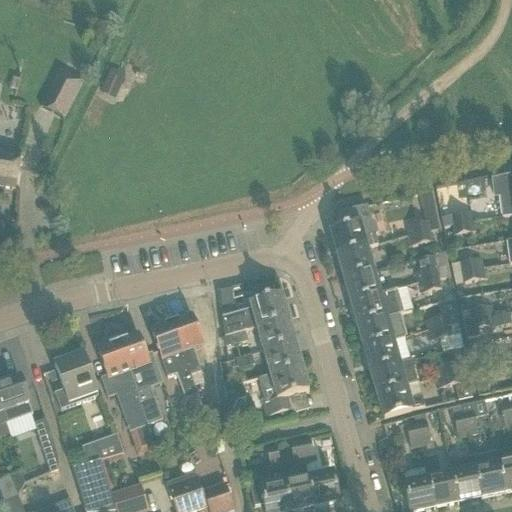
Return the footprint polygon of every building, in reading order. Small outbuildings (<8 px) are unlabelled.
[(82,83),(60,71),(53,86),(75,97),(82,83)] [(110,71),(100,94),(115,100),(125,77),(110,71)] [(0,189),(15,192),(21,154),(0,151),(0,189)] [(501,220),(511,218),(511,177),(491,182),(493,196),(498,195),(501,220)] [(337,259),(377,247),(374,236),(376,233),(373,223),(370,220),(366,208),(338,215),(342,231),(331,235),(331,237),(330,237),(329,240),(331,248),(333,249),(335,249),(337,259)] [(452,228),(473,223),(471,214),(450,218),(452,228)] [(436,222),(427,224),(406,228),(408,238),(429,234),(438,232),(436,222)] [(475,233),(473,223),(452,228),(454,237),(475,233)] [(431,243),(429,234),(408,238),(410,248),(431,243)] [(377,248),(377,247),(337,259),(344,281),(372,274),(365,251),(377,248)] [(480,261),(460,265),(450,267),(452,276),(462,275),(483,271),(480,261)] [(445,269),(437,271),(416,275),(418,285),(439,281),(447,279),(445,269)] [(485,280),(483,271),(462,275),(464,285),(485,280)] [(378,297),(372,274),(344,281),(351,305),(378,297)] [(441,291),(439,281),(418,285),(420,296),(441,291)] [(269,285),(257,288),(260,300),(272,297),(269,285)] [(351,305),(348,309),(350,316),(354,318),(357,327),(357,328),(398,316),(403,315),(396,292),(378,297),(351,305)] [(249,306),(251,311),(222,319),(224,339),(228,338),(244,334),(256,330),(256,331),(288,322),(281,297),(249,306)] [(437,306),(440,320),(426,323),(428,333),(449,329),(457,327),(452,303),(437,306)] [(472,322),(492,318),(490,308),(470,312),(472,322)] [(404,339),(398,316),(357,328),(364,351),(403,340),(404,339)] [(171,326),(190,378),(200,375),(192,352),(203,348),(192,318),(171,326)] [(492,318),(472,322),(463,324),(466,342),(479,339),(478,331),(494,328),(492,318)] [(295,346),(288,322),(256,331),(263,355),(295,346)] [(190,378),(171,326),(150,333),(161,363),(167,380),(177,376),(186,401),(188,400),(193,414),(202,410),(197,397),(190,378)] [(451,339),(449,329),(428,333),(430,343),(451,339)] [(247,343),(244,334),(228,338),(231,348),(247,343)] [(138,337),(117,345),(137,398),(146,424),(147,428),(163,422),(152,390),(163,386),(151,355),(146,357),(138,337)] [(410,363),(403,340),(364,351),(370,374),(410,363)] [(146,424),(117,345),(110,348),(109,345),(106,344),(99,346),(98,349),(99,352),(96,353),(106,379),(101,381),(101,380),(100,381),(107,400),(108,400),(108,399),(116,396),(128,429),(127,430),(127,431),(146,424)] [(301,370),(295,346),(263,355),(270,379),(301,370)] [(482,370),(502,365),(500,356),(480,360),(482,370)] [(54,368),(63,393),(54,396),(60,413),(98,399),(83,357),(54,368)] [(254,367),(251,357),(235,362),(238,372),(254,367)] [(414,362),(410,363),(370,374),(377,397),(417,386),(413,371),(415,365),(414,362)] [(504,375),(502,365),(482,370),(484,379),(504,375)] [(438,380),(459,376),(457,366),(436,371),(438,380)] [(264,405),(263,406),(266,420),(280,416),(281,418),(288,416),(287,414),(290,413),(286,400),(305,395),(308,394),(301,370),(270,379),(272,386),(277,402),(264,405)] [(459,376),(438,380),(440,390),(454,387),(458,403),(472,400),(467,374),(459,376)] [(3,381),(0,382),(0,411),(1,415),(5,426),(32,416),(28,405),(29,405),(19,380),(7,385),(6,383),(3,381)] [(258,381),(242,386),(224,391),(224,392),(226,405),(227,414),(231,413),(236,402),(246,400),(244,395),(261,391),(258,381)] [(417,386),(377,397),(384,421),(424,410),(417,386)] [(226,405),(224,392),(213,393),(215,406),(226,405)] [(478,437),(474,416),(472,406),(462,408),(464,418),(468,439),(478,437)] [(511,428),(511,418),(509,406),(499,408),(503,430),(511,428)] [(464,418),(454,420),(459,441),(468,439),(464,418)] [(34,426),(50,476),(57,472),(57,459),(45,422),(34,426)] [(231,437),(226,424),(209,431),(214,444),(231,437)] [(425,427),(415,429),(420,450),(429,448),(425,427)] [(420,450),(415,429),(406,431),(410,452),(420,450)] [(88,466),(73,471),(84,511),(114,511),(100,463),(122,456),(115,438),(82,450),(88,466)] [(310,442),(299,444),(304,464),(314,462),(310,442)] [(304,464),(299,444),(289,446),(294,467),(304,464)] [(281,469),(276,449),(267,451),(271,471),(281,469)] [(511,450),(496,454),(504,496),(511,493),(511,450)] [(504,496),(496,454),(472,460),(475,473),(481,501),(504,496)] [(481,501),(475,473),(451,478),(457,506),(481,501)] [(0,482),(0,504),(17,498),(25,486),(20,474),(10,479),(0,482)] [(201,495),(195,477),(194,476),(165,486),(174,511),(201,511),(206,511),(200,495),(201,495)] [(308,482),(314,510),(338,505),(332,477),(308,482)] [(457,506),(451,478),(428,483),(434,511),(457,506)] [(289,511),(284,487),(283,483),(268,487),(264,483),(260,482),(255,483),(251,486),(249,491),(253,510),(263,508),(264,511),(289,511)] [(308,482),(284,487),(289,511),(305,511),(314,510),(308,482)] [(428,511),(434,511),(428,483),(404,488),(408,511),(428,511)] [(232,511),(224,486),(201,495),(200,495),(206,511),(207,510),(207,511),(232,511)] [(111,502),(114,511),(145,511),(140,494),(111,502)] [(0,504),(0,511),(73,511),(70,501),(42,511),(22,511),(17,498),(0,504)]
